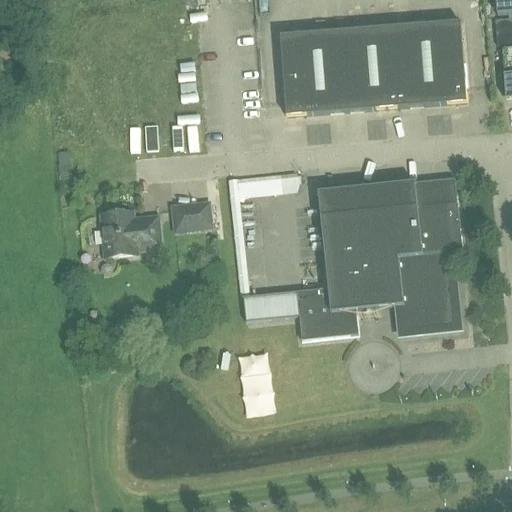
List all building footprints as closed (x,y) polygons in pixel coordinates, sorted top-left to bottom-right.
[(245,18),(244,0),(220,0),(222,19),(245,18)] [(511,47),(511,22),(511,21),(495,22),(497,49),(511,47)] [(460,25),(400,30),(406,110),(466,106),(460,25)] [(346,115),(406,110),(400,30),(340,34),(346,115)] [(130,52),(137,51),(139,80),(163,78),(161,49),(163,49),(161,33),(129,35),(130,52)] [(287,119),(346,115),(340,34),(281,39),(287,119)] [(464,263),(458,205),(455,181),(318,195),(328,291),(296,294),(296,295),(241,301),(244,326),(298,320),(301,344),(359,338),(357,314),(362,314),(362,318),(373,317),(373,312),(402,309),(404,333),(454,328),(448,264),(464,263)] [(249,184),(250,199),(306,197),(305,182),(249,184)] [(207,206),(172,210),(174,234),(210,230),(207,206)] [(101,218),(105,261),(134,258),(133,252),(158,250),(155,222),(130,224),(129,215),(101,218)]
